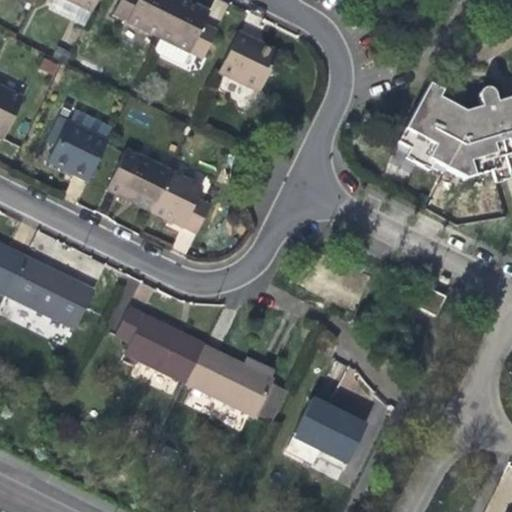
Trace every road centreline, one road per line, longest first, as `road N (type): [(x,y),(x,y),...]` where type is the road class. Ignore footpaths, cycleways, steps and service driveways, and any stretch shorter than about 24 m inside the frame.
road 1 (residential): [(458,418),(398,394),(338,324),(236,281)]
road 2 (residential): [(236,281),(186,282),(0,189)]
road 3 (residential): [(511,294),(303,184)]
road 4 (residential): [(277,0),(330,42),(342,83),(303,184)]
road 5 (unknown): [(292,418),(279,439),(293,466),(397,511)]
road 6 (unknown): [(342,83),(407,74),(440,0)]
